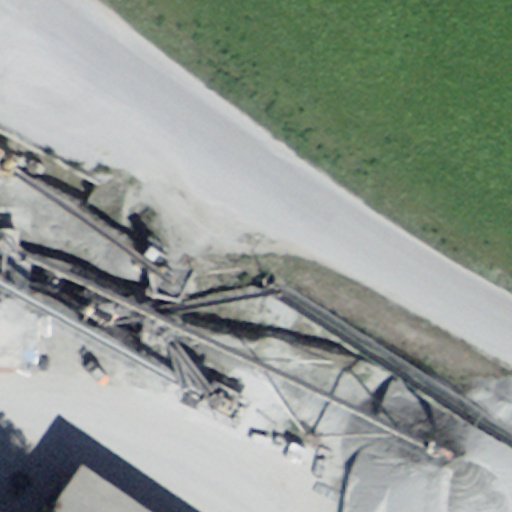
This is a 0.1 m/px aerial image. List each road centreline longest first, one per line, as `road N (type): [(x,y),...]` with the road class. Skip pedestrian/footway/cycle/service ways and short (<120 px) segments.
road 1 (unclassified): [(44,0),(328,210),(511,328)]
road 2 (track): [(228,134),(152,134),(0,58)]
